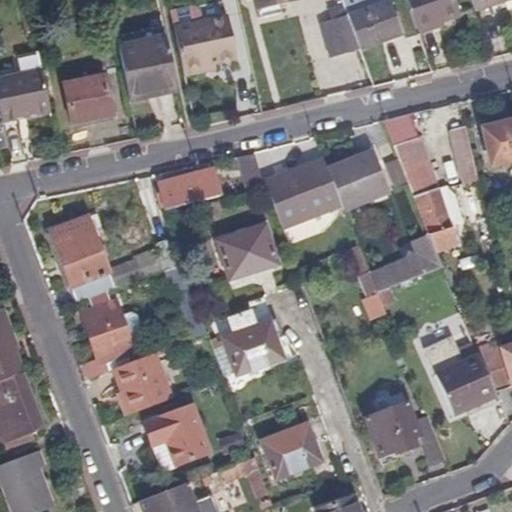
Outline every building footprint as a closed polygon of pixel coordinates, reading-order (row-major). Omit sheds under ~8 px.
[(293,0),(251,0),(256,19),(277,14),(275,4),(294,0),(293,0)] [(401,35),(389,0),(342,0),(344,4),(359,50),(401,35)] [(407,0),(420,36),(439,29),(438,26),(463,17),(456,0),(407,0)] [(474,0),(477,9),(501,0),(474,0)] [(331,60),(359,50),(344,4),(328,10),(332,20),(319,25),(331,60)] [(171,12),(184,77),(204,73),(203,67),(237,61),(227,18),(202,23),(199,11),(194,7),(171,12)] [(114,39),(128,101),(145,98),(145,90),(172,84),(161,29),(114,39)] [(0,119),(0,120),(50,110),(36,53),(16,56),(20,76),(0,80),(0,119)] [(103,74),(61,83),(72,123),(112,114),(103,74)] [(382,122),(393,148),(430,235),(437,253),(459,244),(420,140),(419,140),(409,115),(382,122)] [(511,124),(482,132),(492,169),(511,164),(511,124)] [(478,182),(463,128),(451,131),(465,184),(478,182)] [(254,152),(239,155),(250,187),(265,184),(264,180),(254,152)] [(373,152),(326,170),(341,207),(342,210),(388,191),(373,152)] [(326,170),(320,157),(264,180),(265,184),(282,229),(341,207),(326,170)] [(156,182),(164,211),(221,196),(214,170),(191,175),(190,174),(156,182)] [(50,231),(76,303),(88,299),(107,291),(114,289),(107,270),(87,218),(50,231)] [(263,226),(215,243),(230,282),(278,264),(263,226)] [(419,255),(366,273),(374,292),(388,287),(444,268),(437,253),(430,235),(415,239),(419,255)] [(170,238),(155,244),(156,249),(163,270),(181,265),(170,238)] [(357,246),(341,251),(349,276),(365,270),(357,246)] [(163,270),(156,249),(136,256),(138,259),(145,277),(163,270)] [(107,270),(114,289),(145,277),(138,259),(107,270)] [(181,265),(163,270),(191,339),(206,334),(181,265)] [(364,298),(375,293),(374,292),(366,273),(365,271),(355,275),(364,298)] [(388,287),(374,292),(375,293),(379,305),(393,301),(388,287)] [(79,366),(84,379),(113,368),(136,360),(129,340),(138,337),(141,330),(136,316),(131,313),(120,317),(116,303),(112,304),(107,291),(88,299),(93,312),(80,317),(95,360),(79,366)] [(216,341),(209,343),(223,380),(235,375),(237,378),(283,361),(269,324),(253,329),(248,316),(229,324),(234,337),(223,341),(225,347),(220,350),(216,341)] [(0,379),(20,372),(0,317),(0,379)] [(432,358),(438,373),(480,355),(477,346),(475,341),(432,358)] [(503,348),(480,355),(494,388),(511,383),(511,344),(505,346),(503,348)] [(136,360),(113,368),(122,393),(130,413),(173,398),(156,353),(136,360)] [(453,413),(498,396),(494,388),(480,355),(438,373),(453,413)] [(0,379),(0,441),(0,442),(41,427),(20,372),(0,379)] [(117,395),(124,415),(130,413),(122,393),(117,395)] [(409,403),(365,419),(382,466),(426,450),(415,421),(409,403)] [(192,406),(142,423),(160,471),(208,455),(192,406)] [(434,471),(444,467),(436,447),(425,418),(415,421),(426,450),(434,471)] [(305,426),(262,442),(276,480),(320,464),(305,426)] [(239,438),(221,444),(224,455),(243,448),(239,438)] [(40,451),(0,465),(0,485),(10,511),(37,511),(54,506),(37,467),(47,464),(43,459),(40,451)] [(255,499),(266,493),(252,458),(218,471),(222,482),(244,473),(255,499)] [(196,511),(186,483),(140,501),(143,511),(196,511)] [(270,506),(267,499),(259,503),(262,509),(270,506)] [(355,511),(350,499),(316,511),(355,511)]
